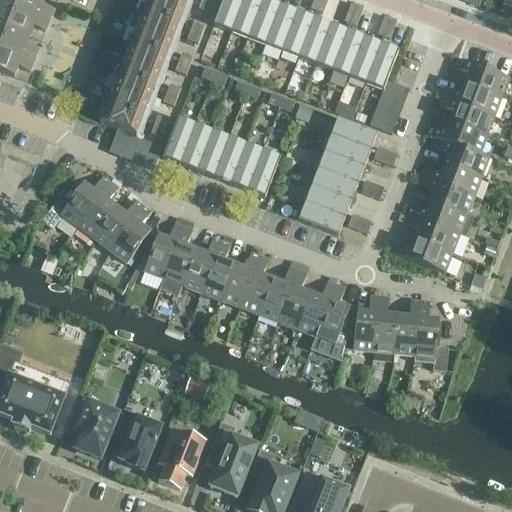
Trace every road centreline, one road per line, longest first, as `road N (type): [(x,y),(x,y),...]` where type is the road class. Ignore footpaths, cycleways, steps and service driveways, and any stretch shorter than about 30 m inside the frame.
road 1 (residential): [(363,282),(165,206),(89,154),(0,114)]
road 2 (residential): [(363,282),(448,27)]
